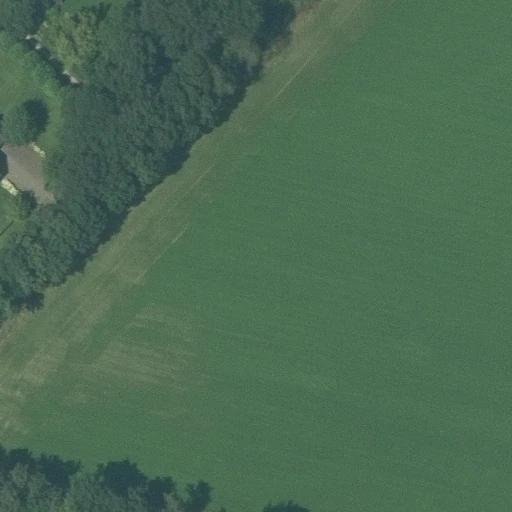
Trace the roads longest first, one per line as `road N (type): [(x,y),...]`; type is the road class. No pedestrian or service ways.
road 1 (unclassified): [(0,252),(236,0)]
road 2 (unclassified): [(142,511),(0,482)]
